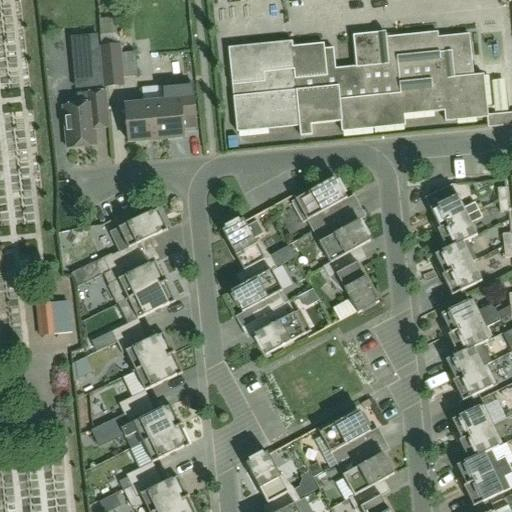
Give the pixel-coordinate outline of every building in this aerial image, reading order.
[(293,43),(229,49),(232,84),(244,83),(245,95),(233,96),(237,133),(301,127),(302,137),(312,136),(314,136),(313,126),(343,123),(344,133),(407,127),(406,116),(446,112),(447,122),(487,118),(489,118),(489,116),(485,76),(474,77),(469,35),(446,38),(447,42),(440,43),(439,33),(394,38),(395,45),(388,46),(387,33),(355,36),(358,68),(337,70),(328,70),(326,45),(303,47),(294,48),(293,43)] [(101,48),(105,88),(123,86),(119,46),(101,48)] [(163,102),(153,103),(157,141),(185,138),(184,133),(198,132),(195,112),(193,86),(193,85),(162,88),(163,102)] [(78,106),(63,107),(67,149),(97,146),(95,131),(109,130),(105,92),(77,94),(78,106)] [(157,141),(153,103),(125,106),(129,143),(157,141)] [(335,207),(347,200),(335,179),(291,203),(303,224),(307,222),(313,233),(353,211),(341,217),(335,207)] [(443,204),(430,210),(435,221),(430,223),(435,233),(478,211),(475,204),(464,210),(458,197),(457,197),(452,186),(437,193),(443,204)] [(497,189),(500,214),(508,213),(506,188),(497,189)] [(154,238),(168,231),(158,210),(140,219),(120,228),(119,229),(110,233),(119,252),(124,249),(126,251),(129,250),(152,239),(154,238)] [(323,268),(323,269),(350,254),(370,243),(353,211),(313,233),(314,233),(319,244),(330,264),(323,268)] [(435,257),(467,242),(477,237),(471,224),(482,219),(478,211),(435,233),(435,234),(438,232),(446,250),(435,256),(435,257)] [(247,228),(243,221),(222,232),(244,272),(246,271),(252,282),(276,268),(270,258),(258,244),(256,244),(254,240),(263,235),(257,223),(247,228)] [(502,235),(505,259),(511,258),(511,244),(511,234),(502,235)] [(476,260),(467,242),(435,257),(440,267),(435,269),(440,278),(476,260)] [(288,247),(270,258),(276,268),(277,269),(295,259),(288,247)] [(109,273),(131,262),(126,251),(124,249),(119,252),(103,260),(109,273)] [(345,292),(358,315),(379,304),(357,264),(355,265),(350,254),(323,269),(329,279),(343,293),(345,292)] [(442,278),(452,297),(482,283),(472,263),(477,261),(476,260),(440,278),(440,279),(442,278)] [(131,262),(109,273),(103,276),(118,306),(165,283),(156,263),(136,272),(131,262)] [(254,308),(260,319),(284,305),(278,295),(282,292),(271,272),(277,269),(276,268),(252,282),(231,293),(242,314),(254,308)] [(165,283),(118,306),(128,325),(133,323),(138,320),(138,321),(139,320),(175,303),(165,283)] [(54,304),(53,297),(37,299),(38,306),(37,306),(41,337),(73,333),(69,302),(54,304)] [(479,312),(473,300),(441,316),(446,326),(441,329),(446,338),(503,310),(501,306),(494,309),(492,305),(479,312)] [(260,319),(266,330),(254,336),(266,357),(311,332),(300,311),(295,314),(288,303),(284,305),(260,319)] [(446,363),(483,345),(492,340),(487,328),(500,322),(498,318),(505,315),(503,310),(446,338),(446,339),(449,338),(457,356),(446,361),(446,363)] [(128,325),(111,333),(117,344),(138,333),(133,323),(128,325)] [(173,354),(163,334),(143,344),(138,333),(117,344),(122,355),(126,353),(135,372),(173,354)] [(446,374),(450,384),(487,366),(487,365),(491,363),(483,345),(446,363),(451,372),(446,374)] [(173,354),(135,372),(145,392),(182,374),(173,354)] [(463,403),(497,386),(487,366),(450,384),(451,385),(453,384),(463,403)] [(124,416),(145,405),(140,394),(119,405),(124,416)] [(180,426),(170,406),(150,416),(145,405),(124,416),(116,419),(131,450),(143,444),(180,426)] [(493,426),(484,406),(452,421),(457,432),(452,434),(457,443),(493,426)] [(321,437),(315,441),(323,455),(329,452),(337,466),(365,451),(365,450),(359,440),(371,433),(359,412),(319,434),(321,437)] [(180,426),(143,444),(152,464),(190,446),(180,426)] [(457,445),(460,443),(468,461),(469,462),(491,451),(503,446),(493,426),(457,443),(457,445)] [(349,501),(366,491),(394,476),(377,444),(365,450),(365,451),(337,466),(353,497),(349,500),(349,501)] [(457,480),(461,489),(509,466),(505,458),(496,462),(491,451),(469,462),(468,461),(457,467),(462,478),(457,480)] [(295,491),(282,476),(280,477),(267,454),(246,465),(268,505),(277,500),(283,511),(300,501),(295,491)] [(128,479),(119,483),(123,491),(153,476),(148,466),(147,465),(126,476),(128,479)] [(461,489),(462,490),(464,489),(473,508),(510,490),(504,478),(511,474),(511,472),(509,466),(461,489)] [(131,507),(136,509),(145,505),(148,511),(157,511),(187,498),(178,478),(158,487),(153,476),(123,491),(131,507)] [(389,511),(381,497),(372,502),(366,491),(349,501),(355,511),(389,511)] [(194,511),(187,498),(157,511),(194,511)] [(311,511),(305,500),(301,502),(300,501),(283,511),(280,511),(311,511)]
